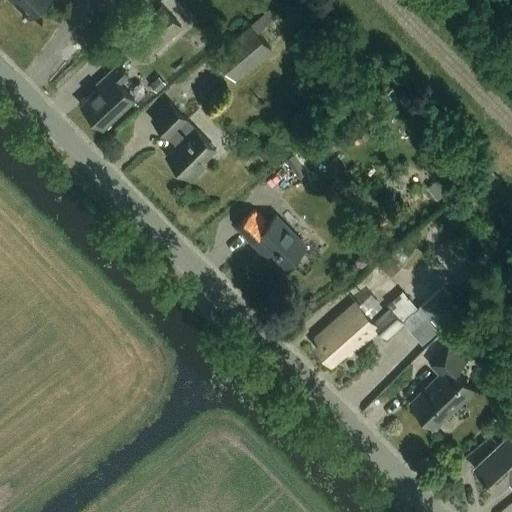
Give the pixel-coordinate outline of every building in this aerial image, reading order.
[(14,0),(30,15),(44,0),(14,0)] [(132,33),(152,54),(181,26),(161,5),(132,33)] [(248,21),(212,52),(232,78),(269,45),(248,21)] [(308,39),(299,47),(311,60),(320,52),(308,39)] [(127,74),(118,63),(96,83),(98,86),(81,102),(104,125),(134,98),(119,82),(127,74)] [(158,76),(149,86),(156,92),(165,83),(158,76)] [(216,149),(171,101),(153,118),(178,144),(167,154),(191,179),(203,167),(200,164),(216,149)] [(440,182),(428,191),(436,201),(448,192),(440,182)] [(268,224),(254,209),(237,226),(264,254),(268,250),(282,264),(304,244),(276,215),(268,224)] [(389,256),(379,264),(387,274),(397,266),(389,256)] [(428,320),(445,304),(453,297),(452,296),(443,286),(417,309),(428,320)] [(321,344),(317,347),(331,364),(347,350),(350,353),(378,328),(386,337),(404,322),(392,308),(376,322),(358,302),(316,338),(321,344)] [(441,309),(429,320),(441,332),(452,320),(441,309)] [(492,315),(480,325),(481,326),(493,340),(502,333),(505,331),(503,329),(493,317),(492,315)] [(468,360),(450,341),(429,362),(440,373),(410,403),(434,428),(474,389),(456,371),(468,360)] [(511,484),(511,439),(507,435),(474,466),(498,491),(509,481),(511,484)]
